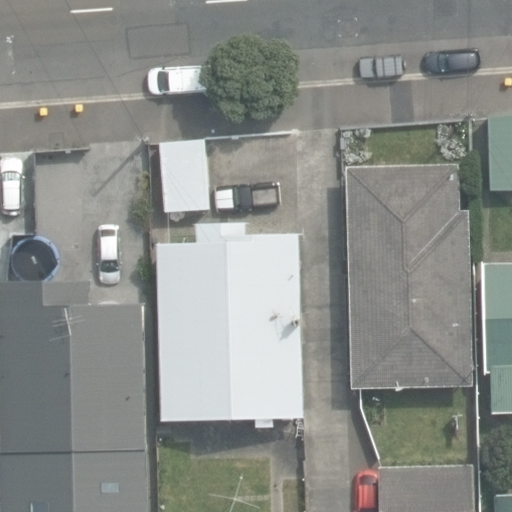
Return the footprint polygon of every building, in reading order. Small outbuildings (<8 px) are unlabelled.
[(511,115),(489,117),(493,191),(511,190),(511,115)] [(164,142),(168,212),(211,210),(207,140),(164,142)] [(4,161),(7,248),(81,245),(79,159),(4,161)] [(350,167),(356,388),(475,385),(470,210),(463,210),(462,164),(350,167)] [(160,245),(164,421),(303,418),(305,418),(301,234),(248,235),(247,221),(197,222),(197,244),(160,245)] [(511,410),(511,262),(483,264),(485,373),(494,373),(495,410),(511,410)] [(0,279),(0,511),(148,511),(145,302),(93,303),(92,278),(0,279)] [(381,466),(382,511),(475,511),(475,464),(381,466)] [(511,511),(511,496),(500,497),(500,511),(511,511)]
